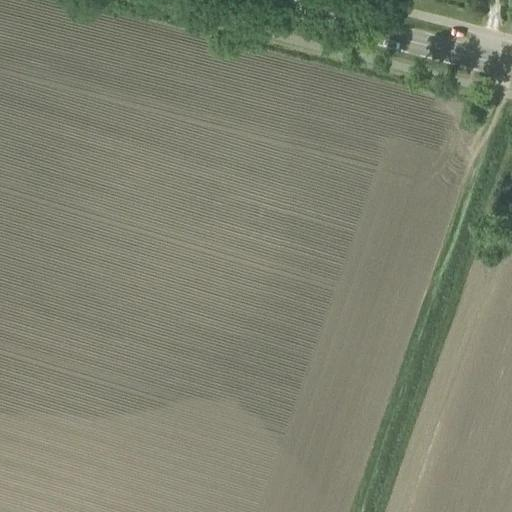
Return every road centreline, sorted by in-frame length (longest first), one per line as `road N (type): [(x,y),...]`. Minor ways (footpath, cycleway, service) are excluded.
road 1 (track): [(358,511),(501,94)]
road 2 (secondary): [(511,70),(239,0)]
